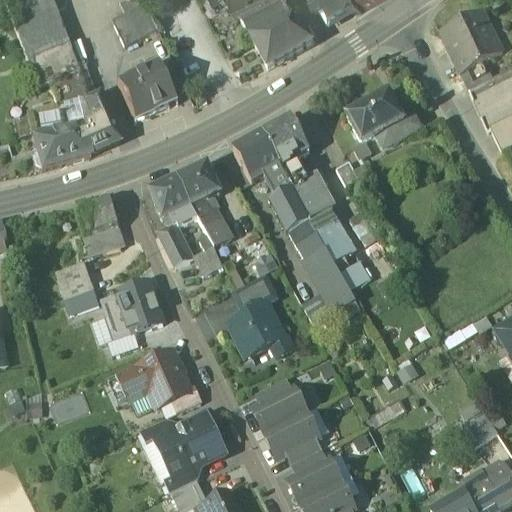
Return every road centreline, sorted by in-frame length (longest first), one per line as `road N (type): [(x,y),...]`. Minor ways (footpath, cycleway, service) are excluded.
road 1 (residential): [(118,175),(157,273),(277,511)]
road 2 (secondary): [(118,175),(330,60)]
road 3 (residential): [(400,16),(465,143),(511,212)]
road 4 (secondary): [(0,205),(118,175)]
